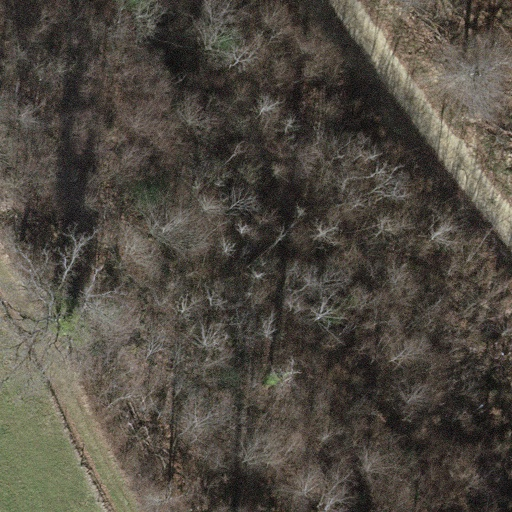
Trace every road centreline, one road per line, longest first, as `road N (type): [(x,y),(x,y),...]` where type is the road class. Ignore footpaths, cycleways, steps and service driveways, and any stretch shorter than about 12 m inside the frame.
road 1 (track): [(344,0),(511,229)]
road 2 (track): [(131,511),(0,260)]
